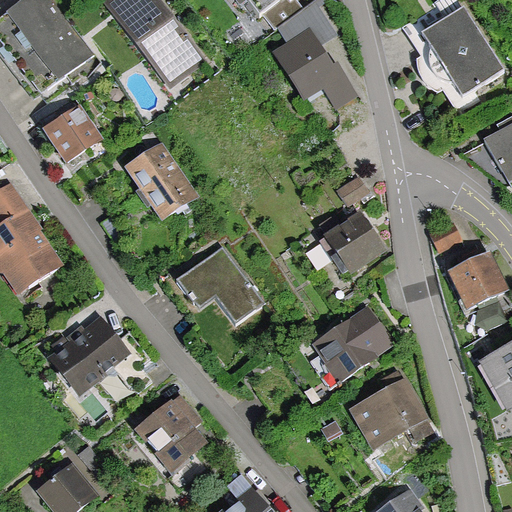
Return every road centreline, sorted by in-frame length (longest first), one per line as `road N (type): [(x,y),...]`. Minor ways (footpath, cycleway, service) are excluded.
road 1 (residential): [(0,116),(138,313),(304,511)]
road 2 (residential): [(469,511),(396,176)]
road 3 (residential): [(396,176),(352,0)]
road 4 (residential): [(396,176),(428,175),(473,203),(511,246)]
